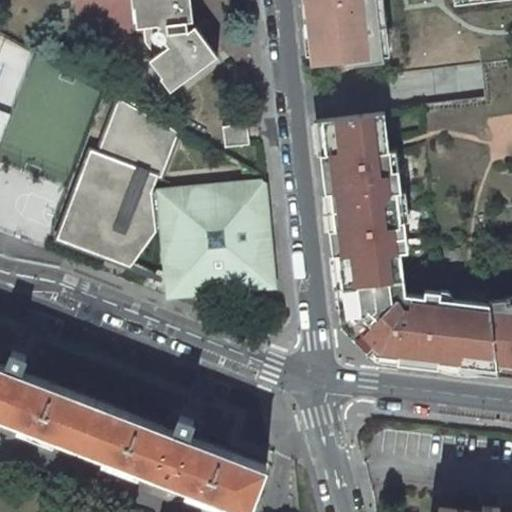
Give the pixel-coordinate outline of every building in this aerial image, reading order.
[(140,0),(141,4),(135,5),(137,26),(143,26),(145,42),(155,55),(150,59),(163,76),(168,72),(178,85),(218,55),(195,24),(188,30),(187,20),(193,20),(190,0),(140,0)] [(306,0),(310,34),(318,33),(321,62),(344,60),(345,64),(384,60),(376,0),(306,0)] [(171,90),(178,85),(168,72),(163,76),(161,77),(171,90)] [(154,188),(176,130),(120,99),(96,159),(89,156),(57,239),(108,259),(119,263),(133,262),(159,223),(154,188)] [(344,285),(403,278),(400,250),(408,249),(404,223),(400,224),(396,191),(400,191),(396,149),(388,150),(384,111),(325,118),(328,152),(320,153),(325,192),(333,191),(337,227),(329,229),(332,254),(341,253),(344,285)] [(325,118),(316,119),(320,153),(328,152),(325,118)] [(222,126),(225,146),(249,144),(247,123),(222,126)] [(275,286),(263,177),(154,188),(159,223),(164,267),(167,297),(275,286)] [(337,227),(333,191),(325,192),(329,229),(337,227)] [(344,285),(341,253),(332,254),(336,286),(344,285)] [(344,285),(336,286),(341,325),(376,359),(497,373),(489,303),(439,297),(440,291),(425,289),(425,295),(405,293),(403,278),(344,285)] [(511,303),(504,304),(504,299),(489,301),(489,303),(497,373),(511,375),(511,303)] [(26,317),(25,319),(35,323),(40,311),(29,307),(26,316),(26,317)] [(39,330),(58,337),(59,335),(59,333),(64,321),(40,311),(35,323),(41,325),(39,330)] [(196,439),(203,422),(202,421),(196,416),(188,411),(181,410),(173,410),(172,410),(165,427),(29,374),(35,357),(33,354),(28,350),(22,347),(17,345),(11,345),(4,345),(0,356),(0,411),(21,420),(18,426),(55,440),(57,434),(104,452),(102,458),(138,472),(141,466),(187,484),(185,490),(222,504),(224,499),(249,508),(266,466),(196,439)] [(207,376),(197,372),(192,384),(203,388),(207,376)] [(207,394),(225,402),(232,385),(207,376),(203,388),(208,390),(207,394)]
